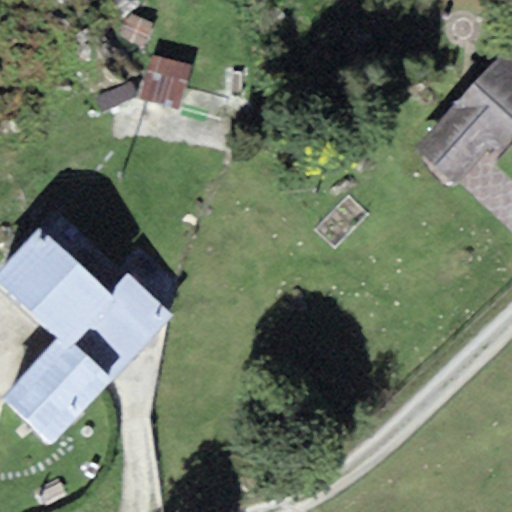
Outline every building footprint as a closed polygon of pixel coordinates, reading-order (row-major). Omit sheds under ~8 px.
[(187,63),(196,38),(168,29),(160,54),(187,63)] [(500,157),(511,144),(511,56),(505,50),(412,149),(456,190),(493,149),(500,157)] [(179,108),(187,82),(152,71),(143,97),(179,108)] [(139,96),(134,83),(98,98),(104,112),(139,96)] [(53,448),(175,317),(131,275),(110,297),(41,232),(0,276),(0,283),(60,340),(2,401),(53,448)]
